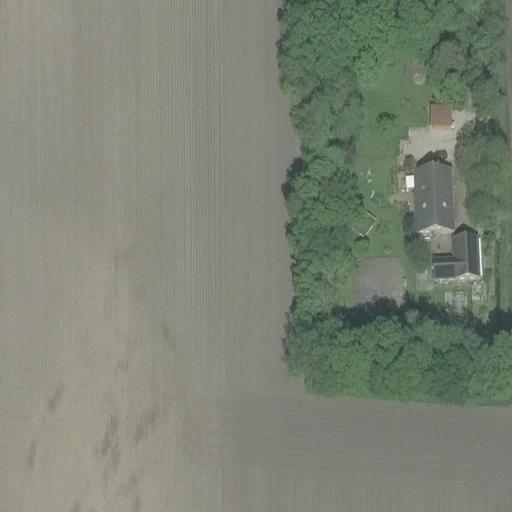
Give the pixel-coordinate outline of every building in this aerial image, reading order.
[(347,80),(336,81),(336,92),(347,91),(347,80)] [(450,131),(451,109),(431,108),(430,130),(450,131)] [(418,235),(454,233),(451,173),(416,175),(418,235)] [(350,230),(364,242),(378,225),(364,214),(350,230)] [(435,285),(481,283),(478,240),(452,242),(453,262),(434,263),(435,285)] [(389,342),(409,341),(408,327),(388,329),(389,342)]
